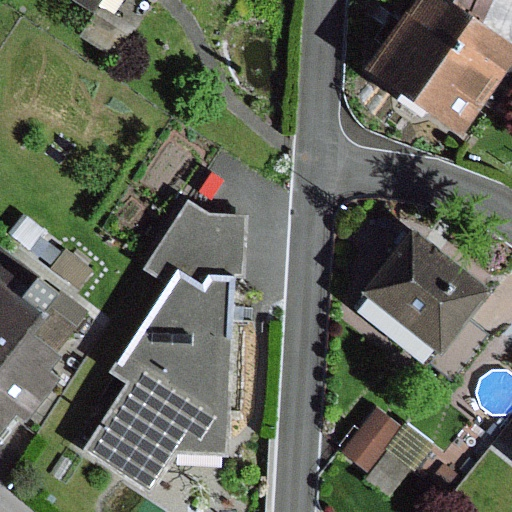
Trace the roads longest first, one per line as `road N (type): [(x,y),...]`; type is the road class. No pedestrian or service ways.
road 1 (residential): [(297,511),(320,163)]
road 2 (residential): [(320,163),(384,166),(511,217)]
road 3 (residential): [(320,163),(327,0)]
